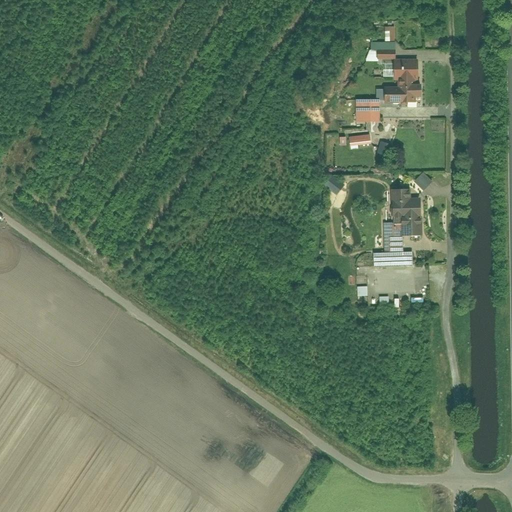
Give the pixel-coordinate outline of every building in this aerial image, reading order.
[(385,27),(385,42),(396,42),(396,27),(385,27)] [(384,89),(384,103),(420,103),(420,86),(418,86),(417,63),(393,63),(393,80),(396,80),(396,89),(384,89)] [(380,121),(380,100),(357,100),(357,121),(380,121)] [(350,144),(371,142),(370,135),(350,136),(350,144)] [(423,173),(414,183),(424,191),(433,181),(423,173)] [(330,175),(323,185),(338,195),(345,185),(330,175)] [(425,233),(424,215),(427,214),(426,197),(415,198),(414,188),(395,189),(397,219),(407,219),(408,224),(404,224),(405,234),(425,233)] [(385,223),(386,252),(405,251),(405,234),(404,224),(404,222),(385,223)] [(375,252),(375,265),(415,264),(414,251),(405,251),(386,252),(375,252)] [(368,287),(358,287),(358,299),(375,299),(375,295),(368,295),(368,287)] [(380,306),(389,306),(389,296),(380,296),(380,306)]
